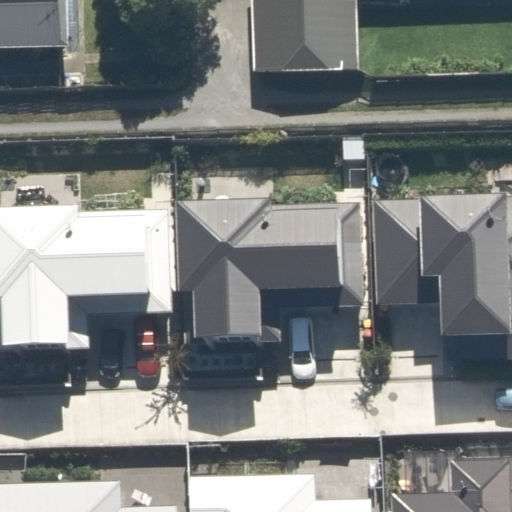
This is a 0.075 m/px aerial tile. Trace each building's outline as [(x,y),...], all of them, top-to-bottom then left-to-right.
[(0,0),(0,49),(54,49),(53,0),(0,0)] [(245,0),(247,72),(352,69),(350,0),(245,0)] [(0,362),(7,362),(7,367),(75,365),(75,359),(92,358),(91,325),(143,323),(143,324),(176,323),(171,171),(153,171),(154,198),(137,200),(138,212),(82,214),(83,224),(78,224),(78,227),(5,230),(4,217),(0,216),(0,362)] [(511,204),(375,210),(379,317),(444,315),(446,358),(449,357),(450,373),(511,370),(511,204)] [(284,352),(283,320),(367,318),(363,215),(274,217),(274,220),(180,223),(183,315),(186,315),(188,357),(199,356),(199,360),(267,358),(267,353),(284,352)] [(454,511),(511,511),(511,471),(457,474),(457,484),(453,484),(454,511)] [(192,511),(372,511),(373,511),(352,511),(316,511),(316,488),(191,491),(192,511)] [(0,511),(124,511),(124,491),(0,496),(0,511)]
